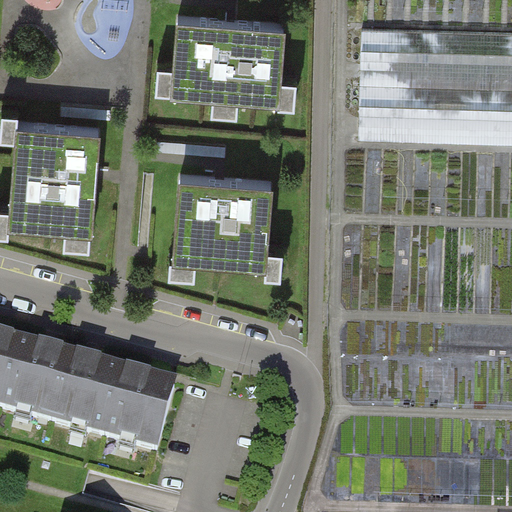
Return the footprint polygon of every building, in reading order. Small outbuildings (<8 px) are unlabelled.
[(279,97),(285,25),(231,20),(179,16),(173,89),(279,97)] [(511,28),(364,26),(362,138),(511,141),(511,28)] [(96,174),(100,128),(18,122),(10,221),(92,227),(96,174)] [(265,262),(272,182),(219,178),(181,174),(175,254),(265,262)] [(67,360),(0,340),(0,417),(50,430),(67,360)] [(177,391),(67,360),(57,399),(50,430),(159,460),(177,391)]
